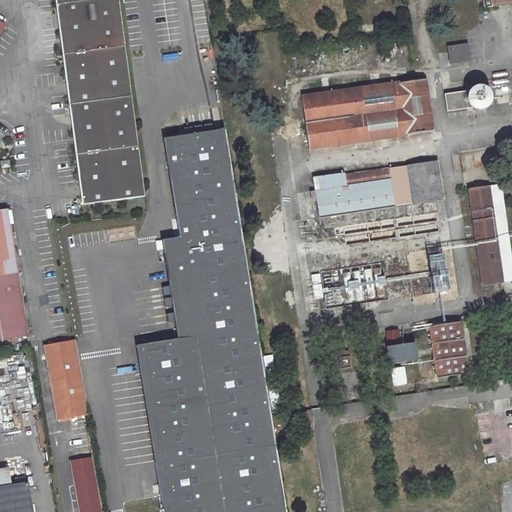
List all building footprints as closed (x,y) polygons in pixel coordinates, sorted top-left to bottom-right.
[(145,197),(117,0),(55,0),(85,206),(145,197)] [(468,45),(449,48),(451,64),(470,62),(468,45)] [(426,79),(303,97),(311,148),(433,131),(426,79)] [(492,100),(492,96),(491,94),(489,91),(485,88),(481,87),(477,87),(475,87),(471,89),(469,93),(445,96),(448,111),(470,108),(471,109),(475,111),(479,112),(483,111),(487,109),(490,107),(492,103),(492,100)] [(134,347),(160,511),(287,511),(278,449),(272,415),(268,391),(266,380),(263,356),(226,129),(163,140),(178,239),(168,241),(161,242),(176,341),(134,347)] [(456,170),(462,169),(460,154),(454,155),(456,170)] [(438,162),(409,166),(414,203),(443,198),(438,162)] [(409,166),(390,168),(395,204),(414,203),(409,166)] [(315,175),(320,216),(395,204),(390,168),(347,174),(347,171),(315,175)] [(489,185),(470,188),(484,285),(503,282),(489,185)] [(0,342),(27,338),(8,225),(5,210),(0,211),(0,342)] [(389,238),(423,231),(419,213),(382,221),(384,233),(388,232),(389,238)] [(436,214),(429,215),(430,230),(438,229),(436,214)] [(350,242),(360,241),(358,226),(349,227),(350,242)] [(385,260),(382,261),(388,298),(391,298),(385,260)] [(382,261),(323,269),(329,307),(388,298),(382,261)] [(432,275),(414,278),(417,294),(435,291),(432,275)] [(321,284),(314,285),(316,298),(324,296),(321,284)] [(461,321),(432,325),(439,376),(468,372),(461,321)] [(399,330),(388,332),(390,344),(400,342),(399,330)] [(352,337),(338,339),(340,356),(355,353),(352,337)] [(400,342),(390,344),(393,361),(421,357),(419,339),(400,342)] [(75,341),(44,346),(56,420),(88,415),(85,398),(75,341)] [(263,356),(266,380),(276,379),(272,355),(263,356)] [(404,366),(393,368),(395,382),(407,381),(404,366)] [(357,370),(342,372),(345,390),(359,388),(357,370)] [(268,391),(272,415),(281,413),(277,389),(268,391)] [(511,407),(501,409),(509,458),(511,457),(511,407)] [(509,458),(501,409),(477,413),(484,462),(509,458)] [(466,412),(428,418),(437,469),(474,464),(466,412)] [(102,511),(93,459),(74,462),(81,511),(102,511)] [(0,490),(0,511),(32,511),(28,485),(0,490)]
